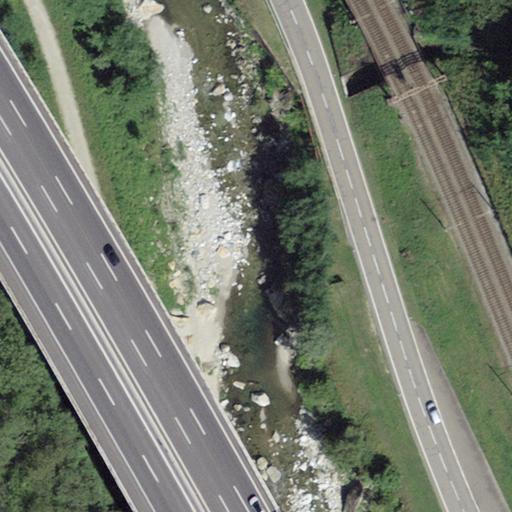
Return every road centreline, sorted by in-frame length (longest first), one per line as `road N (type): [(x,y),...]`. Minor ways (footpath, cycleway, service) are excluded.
road 1 (primary): [(463,511),(285,0)]
road 2 (motorway): [(229,511),(0,113)]
road 3 (motorway): [(0,234),(162,511)]
